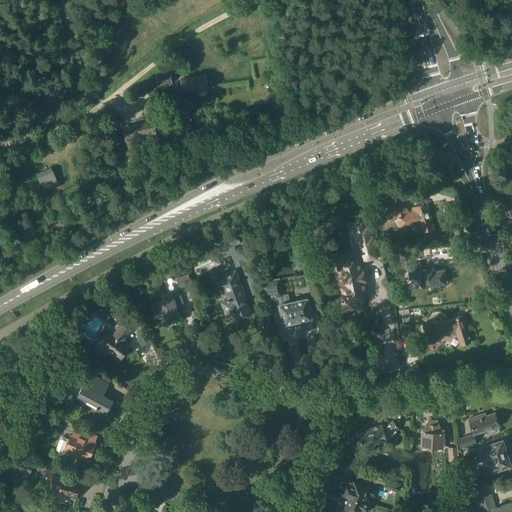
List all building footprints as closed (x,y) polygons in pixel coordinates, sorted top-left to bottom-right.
[(171,73),(157,76),(158,85),(172,83),(171,73)] [(199,91),(199,94),(201,95),(202,96),(204,96),(206,95),(207,93),(207,92),(207,91),(206,89),(208,88),(206,75),(182,78),(184,92),(198,90),(199,91)] [(180,132),(194,129),(191,118),(177,121),(180,132)] [(154,121),(123,127),(126,146),(157,141),(154,121)] [(36,174),(45,194),(60,187),(51,167),(36,174)] [(364,184),(371,176),(365,172),(358,180),(364,184)] [(391,211),(386,214),(391,222),(397,219),(400,229),(401,228),(411,225),(414,234),(422,231),(433,228),(430,218),(431,218),(427,204),(413,208),(414,211),(409,213),(409,212),(403,203),(391,211)] [(281,223),(301,218),(299,206),(279,210),(281,223)] [(365,227),(354,230),(356,242),(359,241),(364,261),(370,260),(377,258),(368,227),(365,227)] [(225,257),(236,252),(232,241),(220,245),(225,257)] [(349,264),(339,266),(345,295),(365,291),(363,282),(365,281),(364,278),(363,278),(362,275),(364,274),(363,271),(361,271),(359,260),(349,262),(349,264)] [(420,262),(407,264),(408,272),(418,270),(420,286),(430,285),(431,290),(440,288),(439,284),(446,283),(444,270),(434,271),(433,268),(421,270),(420,262)] [(221,301),(227,314),(233,312),(236,320),(250,314),(241,290),(243,290),(235,269),(211,278),(215,288),(222,285),(227,299),(221,301)] [(194,284),(190,271),(176,275),(178,283),(179,288),(188,285),(194,284)] [(278,297),(284,324),(312,318),(307,298),(290,301),(288,293),(283,295),(280,278),(261,282),(265,300),(278,297)] [(151,304),(154,316),(164,313),(166,322),(181,318),(181,317),(181,314),(180,315),(177,307),(184,305),(181,294),(179,295),(177,289),(158,295),(160,301),(151,304)] [(455,335),(456,335),(458,335),(461,346),(470,343),(462,315),(452,319),(452,320),(438,324),(437,322),(434,323),(434,322),(433,322),(422,323),(423,323),(424,345),(435,343),(435,337),(451,332),(451,333),(451,334),(452,334),(453,335),(454,335),(455,335)] [(126,340),(123,338),(129,330),(122,324),(113,335),(112,337),(105,332),(94,346),(106,355),(109,351),(119,359),(129,346),(124,343),(126,340)] [(412,338),(411,325),(400,326),(401,338),(412,338)] [(96,409),(97,408),(106,413),(113,400),(103,394),(109,383),(89,372),(77,395),(97,406),(95,408),(96,409)] [(30,405),(25,417),(39,422),(43,410),(30,405)] [(483,416),(482,414),(468,418),(473,434),(499,426),(494,413),(483,416)] [(422,447),(422,448),(431,449),(432,450),(433,449),(441,449),(441,448),(442,448),(443,432),(440,432),(440,426),(437,426),(438,421),(429,420),(428,426),(425,426),(425,431),(422,431),(421,447),(422,447)] [(365,430),(364,429),(357,431),(363,447),(387,439),(387,438),(399,428),(392,421),(386,426),(385,423),(365,430)] [(71,434),(68,441),(64,451),(83,459),(84,456),(89,458),(96,442),(95,441),(97,436),(89,433),(81,429),(78,437),(71,434)] [(475,445),(471,434),(457,439),(461,449),(475,445)] [(476,459),(477,461),(480,460),(480,461),(506,453),(502,440),(486,446),(488,453),(479,456),(480,457),(476,459)] [(458,460),(457,446),(448,447),(448,461),(458,460)] [(478,465),(484,464),(486,472),(490,474),(497,472),(496,470),(510,465),(506,453),(480,461),(480,460),(477,461),(478,465)] [(10,458),(8,465),(31,471),(33,464),(10,458)] [(61,486),(59,493),(76,498),(80,483),(66,479),(53,475),(51,483),(61,486)] [(371,488),(346,479),(342,492),(370,502),(371,502),(367,500),(369,497),(377,499),(380,490),(372,487),(371,488)] [(399,485),(387,481),(384,488),(397,492),(399,485)] [(341,493),(346,495),(341,509),(349,511),(364,511),(365,511),(367,511),(370,502),(342,492),(341,493)] [(478,496),(482,510),(481,510),(481,511),(511,511),(511,502),(495,507),(491,492),(478,496)]
